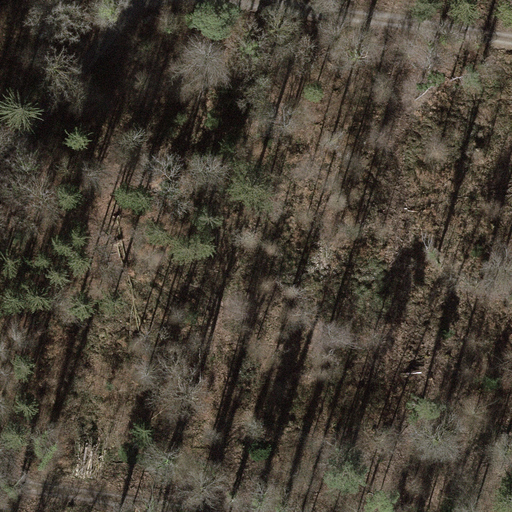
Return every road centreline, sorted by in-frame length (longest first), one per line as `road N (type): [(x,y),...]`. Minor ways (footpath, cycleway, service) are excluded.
road 1 (track): [(511,36),(286,0)]
road 2 (track): [(0,155),(22,142),(150,0)]
road 3 (track): [(209,511),(0,478)]
